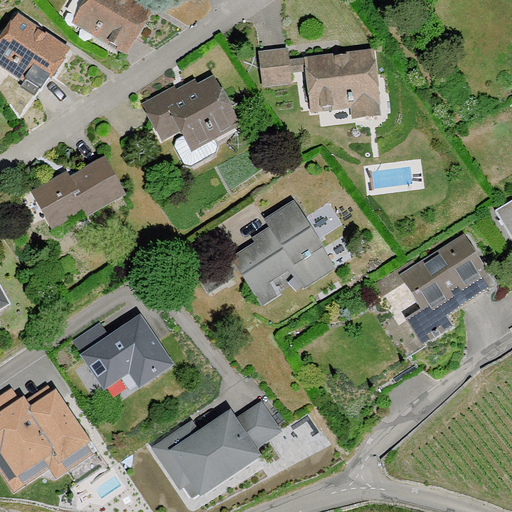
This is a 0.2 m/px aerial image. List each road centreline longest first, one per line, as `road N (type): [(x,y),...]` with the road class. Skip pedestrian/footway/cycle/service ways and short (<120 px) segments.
road 1 (residential): [(0,168),(250,0)]
road 2 (residential): [(361,488),(375,452),(465,369),(511,338)]
